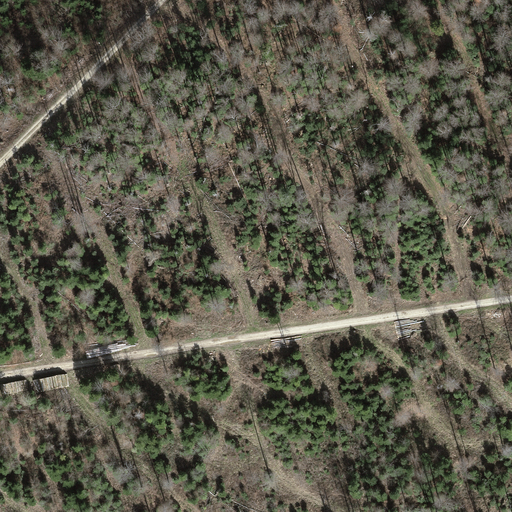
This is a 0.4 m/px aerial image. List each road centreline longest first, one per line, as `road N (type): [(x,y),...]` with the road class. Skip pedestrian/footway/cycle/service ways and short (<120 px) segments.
road 1 (track): [(0,377),(511,298)]
road 2 (track): [(0,165),(164,0)]
